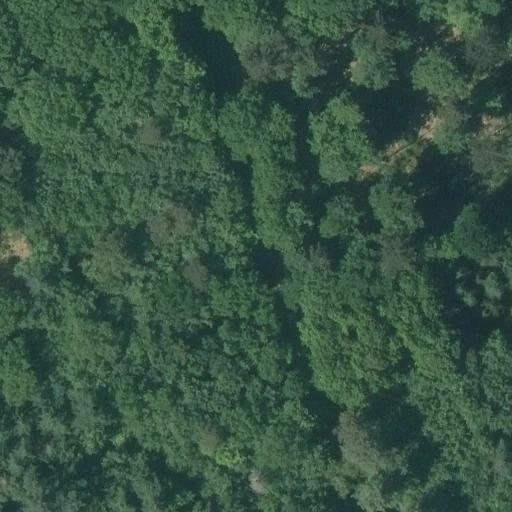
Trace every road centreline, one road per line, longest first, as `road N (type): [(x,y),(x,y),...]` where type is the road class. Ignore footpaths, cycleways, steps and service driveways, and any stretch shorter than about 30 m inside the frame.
road 1 (track): [(191,0),(279,304)]
road 2 (track): [(279,304),(511,234)]
road 3 (track): [(346,511),(279,304)]
